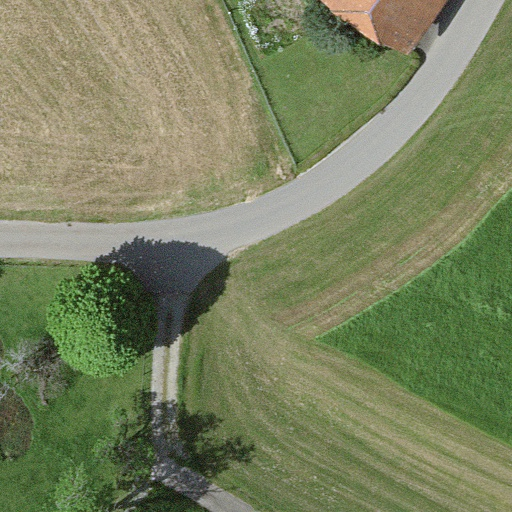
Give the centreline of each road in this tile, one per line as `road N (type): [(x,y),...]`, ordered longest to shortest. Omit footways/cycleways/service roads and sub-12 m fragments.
road 1 (unclassified): [(0,238),(206,236),(300,198),(415,103),(482,0)]
road 2 (track): [(178,238),(160,471),(230,511)]
